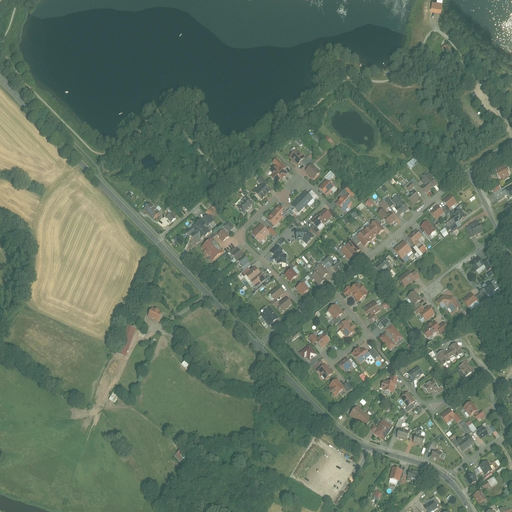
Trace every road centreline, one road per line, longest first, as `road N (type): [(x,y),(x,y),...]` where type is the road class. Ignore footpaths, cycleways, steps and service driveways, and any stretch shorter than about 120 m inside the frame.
road 1 (tertiary): [(0,80),(255,343)]
road 2 (tertiary): [(255,343),(353,439),(446,477)]
road 3 (residential): [(328,203),(298,175),(236,235),(302,308)]
road 4 (residential): [(330,287),(467,171)]
road 5 (residential): [(338,375),(329,364),(369,334),(330,287)]
